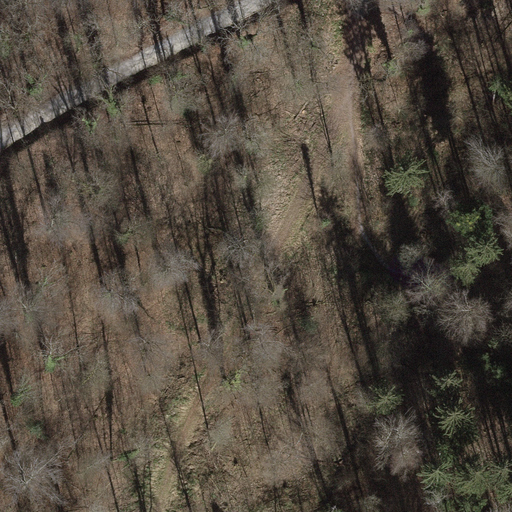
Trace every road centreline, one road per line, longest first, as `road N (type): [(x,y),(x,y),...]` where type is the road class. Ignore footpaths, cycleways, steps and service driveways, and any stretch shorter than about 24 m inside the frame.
road 1 (track): [(357,0),(342,99),(152,511)]
road 2 (track): [(0,140),(252,0)]
